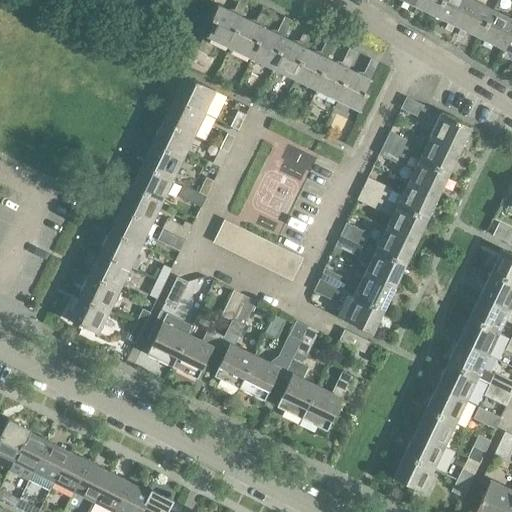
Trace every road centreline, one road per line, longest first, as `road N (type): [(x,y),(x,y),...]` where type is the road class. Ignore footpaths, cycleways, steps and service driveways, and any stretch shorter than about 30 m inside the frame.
road 1 (unclassified): [(321,511),(0,349)]
road 2 (residential): [(511,112),(331,0)]
